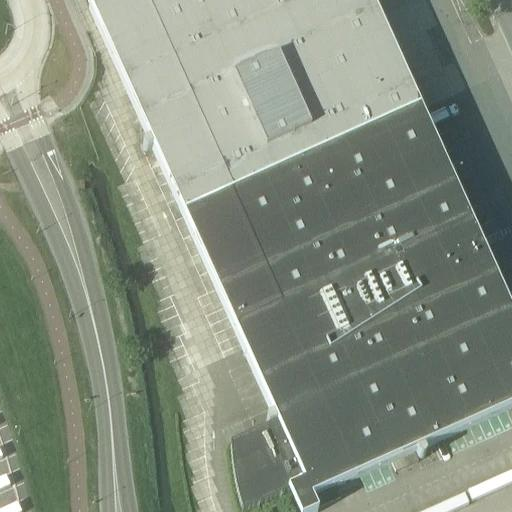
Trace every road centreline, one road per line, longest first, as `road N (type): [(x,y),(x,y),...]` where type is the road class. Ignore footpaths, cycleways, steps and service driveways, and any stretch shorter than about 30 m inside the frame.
road 1 (secondary): [(87,300),(73,215),(14,74)]
road 2 (unknown): [(511,414),(303,511)]
road 3 (secondary): [(0,124),(87,300)]
road 4 (secondary): [(87,300),(112,475)]
